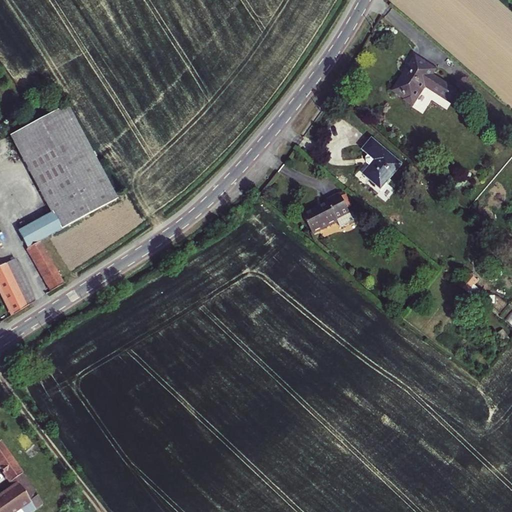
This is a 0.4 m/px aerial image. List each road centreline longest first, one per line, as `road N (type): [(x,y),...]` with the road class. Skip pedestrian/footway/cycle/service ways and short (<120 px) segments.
road 1 (tertiary): [(364,0),(282,119),(196,213),(0,343)]
road 2 (track): [(96,511),(0,381)]
